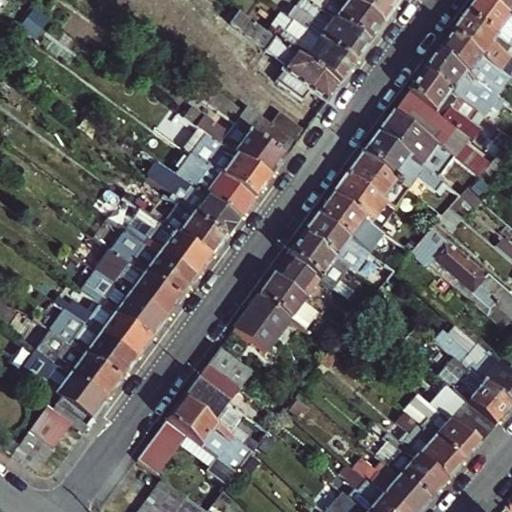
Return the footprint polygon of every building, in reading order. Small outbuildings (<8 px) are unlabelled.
[(368,47),(332,20),(318,10),(304,0),(297,0),(294,6),(313,20),(306,31),(353,66),(364,52),(368,47)] [(339,11),(332,20),(368,47),(383,26),(347,0),(326,0),(326,1),(339,11)] [(397,6),(388,0),(347,0),(383,26),(397,6)] [(486,0),(476,0),(465,15),(496,38),(510,18),(507,15),(486,0)] [(511,0),(486,0),(507,15),(511,7),(511,0)] [(326,1),(318,10),(332,20),(339,11),(326,1)] [(286,17),(306,31),(313,20),(294,6),(286,17)] [(231,8),(225,16),(230,20),(236,12),(231,8)] [(275,82),(294,96),(302,102),(309,91),(326,103),(338,87),(265,33),(236,12),(230,20),(267,48),(265,50),(286,66),(275,82)] [(280,12),(265,33),(338,87),(353,66),(306,31),(286,17),(280,12)] [(465,15),(450,35),(479,57),(500,72),(508,61),(510,59),(491,45),(496,38),(465,15)] [(506,45),(509,40),(511,35),(511,18),(510,18),(496,38),(506,45)] [(450,35),(437,54),(508,107),(511,100),(511,96),(505,92),(508,88),(495,79),(476,64),(479,57),(450,35)] [(437,54),(422,74),(456,100),(461,104),(467,96),(482,106),(483,105),(489,109),(500,118),(508,107),(437,54)] [(500,72),(479,57),(476,64),(495,79),(500,72)] [(511,80),(511,64),(508,61),(500,72),(511,80)] [(422,74),(408,94),(456,130),(472,142),(480,131),(469,123),(450,108),(456,100),(422,74)] [(215,112),(233,125),(283,162),(299,139),(275,121),(271,126),(246,108),(244,111),(218,92),(207,106),(215,112)] [(456,130),(408,94),(393,114),(441,150),(456,130)] [(482,119),(489,109),(483,105),(482,106),(467,96),(461,104),(475,114),(482,119)] [(475,114),(461,104),(456,100),(450,108),(469,123),(475,114)] [(189,106),(181,117),(193,126),(201,115),(189,106)] [(233,125),(215,112),(209,120),(227,134),(233,125)] [(193,126),(181,117),(175,113),(169,121),(198,143),(204,135),(201,132),(193,126)] [(393,114),(377,136),(423,171),(436,181),(445,168),(453,159),(441,150),(393,114)] [(304,133),(280,115),(275,121),(299,139),(304,133)] [(201,132),(204,135),(268,182),(283,162),(233,125),(227,134),(209,120),(201,132)] [(204,165),(209,169),(253,202),(268,182),(204,135),(198,143),(214,155),(209,162),(206,161),(204,165)] [(377,136),(362,157),(404,188),(408,191),(416,180),(423,171),(377,136)] [(198,143),(189,154),(204,165),(206,161),(209,162),(214,155),(198,143)] [(463,146),(453,159),(476,177),(482,171),(488,164),(463,146)] [(482,171),(491,179),(508,161),(498,152),(488,164),(482,171)] [(238,223),(194,190),(175,176),(150,157),(140,170),(166,189),(160,196),(223,243),(238,223)] [(404,188),(362,157),(347,176),(384,204),(389,208),(393,211),(408,191),(404,188)] [(463,182),(445,168),(436,181),(454,194),(463,182)] [(209,169),(194,190),(238,223),(253,202),(209,169)] [(423,171),(416,180),(451,206),(458,198),(454,194),(436,181),(423,171)] [(347,176),(332,197),(370,225),(384,204),(347,176)] [(160,196),(145,216),(209,263),(223,243),(160,196)] [(332,197),(317,217),(359,249),(362,251),(368,242),(374,245),(375,243),(402,263),(409,254),(378,231),(370,225),(332,197)] [(384,204),(370,225),(378,231),(393,211),(389,208),(384,204)] [(449,209),(440,218),(466,241),(474,231),(449,209)] [(145,216),(130,236),(194,283),(201,273),(209,263),(145,216)] [(309,228),(302,237),(344,269),(359,249),(317,217),(309,228)] [(477,346),(487,355),(511,376),(511,297),(432,228),(412,251),(429,266),(433,261),(489,310),(493,305),(504,315),(477,346)] [(130,236),(114,256),(179,303),(194,283),(130,236)] [(302,237),(287,257),(318,280),(339,296),(342,291),(336,287),(344,275),(351,280),(354,276),(344,269),(302,237)] [(368,242),(362,251),(368,255),(374,246),(374,245),(368,242)] [(113,255),(98,275),(164,324),(179,303),(114,256),(113,255)] [(287,257),(258,298),(290,322),(306,334),(318,317),(300,304),(318,280),(287,257)] [(98,275),(83,295),(149,344),(164,324),(98,275)] [(359,311),(366,304),(344,288),(342,291),(339,296),(359,311)] [(83,295),(68,316),(134,364),(149,344),(83,295)] [(258,298),(232,333),(265,357),(290,322),(258,298)] [(53,335),(58,338),(119,384),(134,364),(68,316),(53,335)] [(346,336),(341,332),(329,348),(336,355),(340,358),(350,346),(343,341),(346,336)] [(443,336),(436,343),(460,365),(467,357),(443,336)] [(53,366),(104,404),(119,384),(58,338),(43,359),(53,366)] [(43,359),(18,341),(12,350),(29,361),(33,364),(34,361),(39,365),(43,359)] [(460,365),(467,371),(472,364),(477,368),(487,355),(477,346),(467,357),(460,365)] [(329,348),(320,361),(327,366),(336,355),(329,348)] [(219,351),(206,368),(253,401),(264,385),(219,351)] [(467,371),(471,374),(510,409),(511,406),(511,376),(487,355),(477,368),(472,364),(467,371)] [(39,365),(29,379),(38,386),(53,366),(43,359),(39,365)] [(33,364),(29,361),(21,373),(29,379),(39,365),(34,361),(33,364)] [(38,386),(59,401),(90,423),(104,404),(53,366),(38,386)] [(206,368),(196,381),(242,416),(253,401),(206,368)] [(448,373),(442,381),(450,389),(458,381),(448,373)] [(450,389),(466,402),(494,428),(503,417),(510,409),(471,374),(464,382),(459,379),(458,381),(450,389)] [(196,381),(181,402),(251,454),(254,450),(266,434),(254,425),(245,437),(233,428),(242,416),(196,381)] [(90,423),(59,401),(52,410),(71,423),(84,432),(90,423)] [(251,454),(181,402),(165,424),(191,443),(235,476),(251,454)] [(411,406),(404,414),(461,465),(494,428),(466,402),(447,424),(438,416),(431,424),(411,406)] [(47,406),(29,431),(53,449),(71,423),(52,410),(47,406)] [(423,450),(416,459),(444,484),(461,465),(404,414),(395,425),(423,450)] [(165,424),(137,463),(162,482),(191,443),(165,424)] [(53,449),(29,431),(12,454),(36,471),(39,469),(53,449)] [(374,456),(399,478),(427,503),(444,484),(416,459),(387,433),(382,438),(386,443),(374,456)] [(15,446),(1,437),(0,438),(0,446),(10,454),(15,446)] [(362,458),(352,469),(399,511),(419,511),(427,503),(399,478),(393,485),(362,458)] [(374,506),(369,511),(399,511),(352,469),(347,465),(339,473),(348,480),(347,482),(356,490),(374,506)] [(162,482),(154,492),(179,511),(186,500),(162,482)] [(362,511),(369,511),(374,506),(356,490),(348,499),(362,511)] [(154,492),(147,502),(160,511),(177,511),(179,511),(154,492)] [(362,511),(348,499),(345,496),(337,505),(344,511),(362,511)] [(160,511),(147,502),(139,511),(160,511)] [(334,502),(325,511),(344,511),(337,505),(334,502)]
